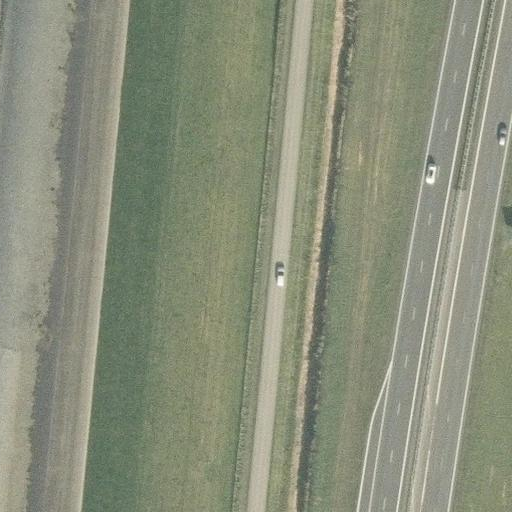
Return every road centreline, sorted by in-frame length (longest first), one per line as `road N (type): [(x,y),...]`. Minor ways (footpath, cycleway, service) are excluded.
road 1 (trunk): [(468,0),(382,511)]
road 2 (unclassified): [(248,511),(297,0)]
road 3 (trunk): [(435,511),(511,79)]
